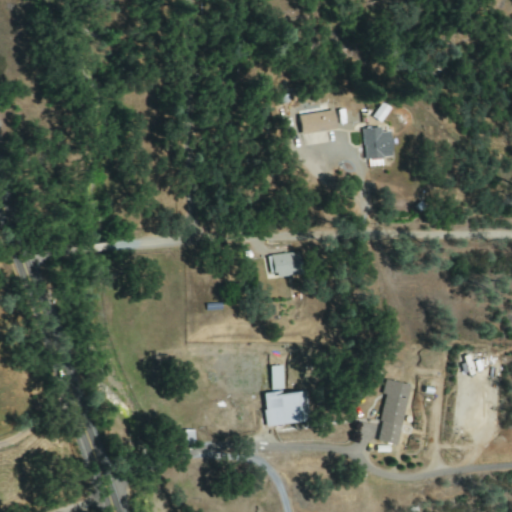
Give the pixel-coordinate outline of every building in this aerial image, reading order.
[(298,135),(333,129),(329,110),(295,116),(298,135)] [(360,159),(387,158),(386,131),(376,132),(376,127),(359,128),(360,159)] [(298,274),(296,252),(265,255),(267,277),(298,274)] [(269,390),(282,389),(280,365),(267,367),(269,390)] [(407,385),(381,380),(378,394),(382,395),(373,441),(395,445),(407,385)] [(260,395),(263,426),(306,421),(302,390),(260,395)]
